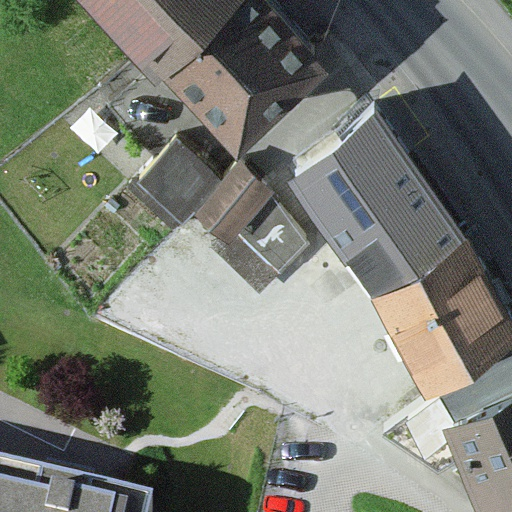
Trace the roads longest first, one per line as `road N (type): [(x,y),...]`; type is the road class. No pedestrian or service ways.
road 1 (secondary): [(511,139),(399,0)]
road 2 (residential): [(0,440),(119,469)]
